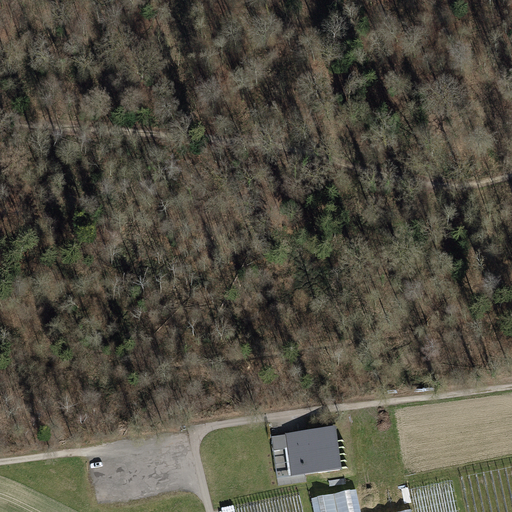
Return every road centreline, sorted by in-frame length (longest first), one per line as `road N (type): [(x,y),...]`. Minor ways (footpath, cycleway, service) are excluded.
road 1 (track): [(511,175),(426,184),(245,141),(0,123)]
road 2 (residential): [(210,511),(192,431),(345,407)]
road 3 (track): [(345,407),(511,385)]
